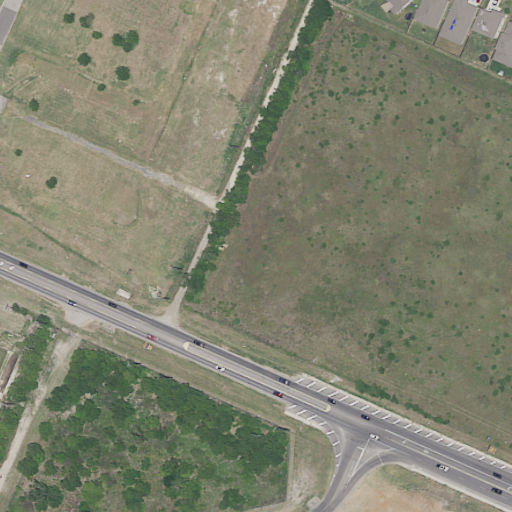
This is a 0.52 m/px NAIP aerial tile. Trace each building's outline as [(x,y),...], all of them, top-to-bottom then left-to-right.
[(386,0),(399,14),(413,0),(386,0)] [(437,29),(450,0),(423,0),(415,19),(437,29)] [(480,6),(466,0),(455,0),(439,35),(462,45),(480,6)] [(474,30),(497,39),(507,15),(484,6),(474,30)] [(511,67),(511,21),(509,21),(493,59),(511,67)]
